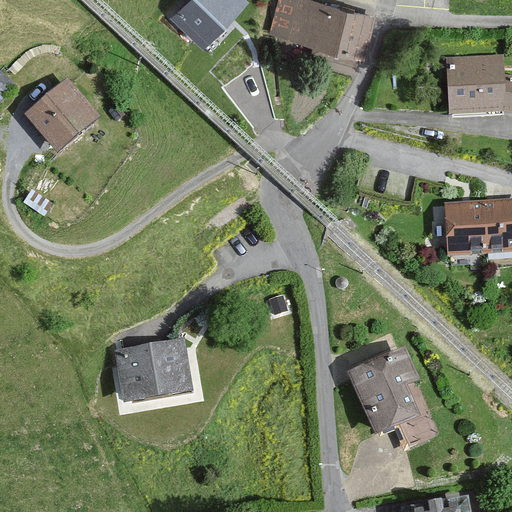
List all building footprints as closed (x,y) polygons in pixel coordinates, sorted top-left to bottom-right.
[(245,0),(183,0),(171,13),(203,44),(245,0)] [(374,14),(319,0),(277,0),(270,32),(322,46),(319,56),(357,66),(360,56),(363,57),(374,14)] [(502,52),(447,58),(453,117),(508,112),(502,52)] [(65,77),(23,116),(55,151),(97,112),(65,77)] [(511,201),(449,204),(451,256),(511,253),(511,201)] [(283,297),(271,300),(275,313),(287,310),(283,297)] [(184,342),(116,353),(125,407),(193,396),(184,342)] [(395,347),(348,369),(376,429),(423,407),(395,347)] [(467,511),(465,500),(399,511),(467,511)]
